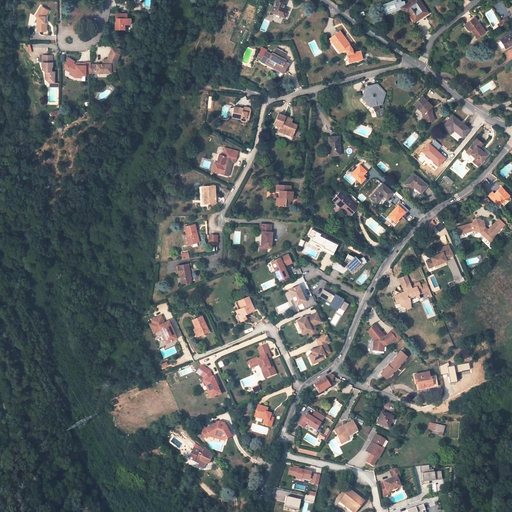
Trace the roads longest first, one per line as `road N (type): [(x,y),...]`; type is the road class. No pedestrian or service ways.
road 1 (residential): [(511,141),(468,191),(401,242),(327,371)]
road 2 (residential): [(327,371),(299,394),(256,511)]
road 3 (residential): [(417,62),(267,100)]
